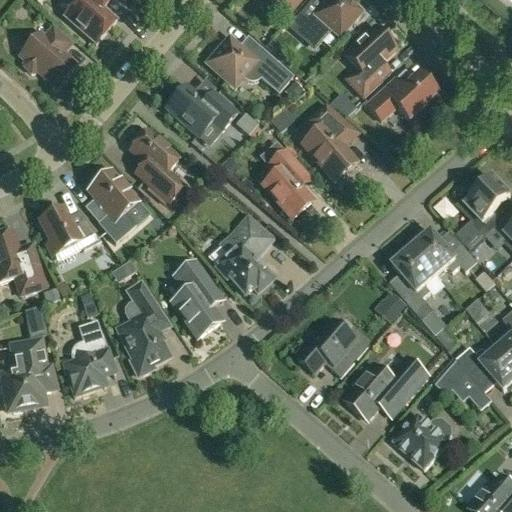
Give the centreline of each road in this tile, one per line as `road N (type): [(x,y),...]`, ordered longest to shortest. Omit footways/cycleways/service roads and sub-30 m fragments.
road 1 (residential): [(230,363),(511,117)]
road 2 (residential): [(0,449),(159,408),(230,363)]
road 3 (residential): [(404,511),(230,363)]
road 4 (residential): [(60,152),(198,0)]
road 5 (residential): [(511,103),(412,0)]
